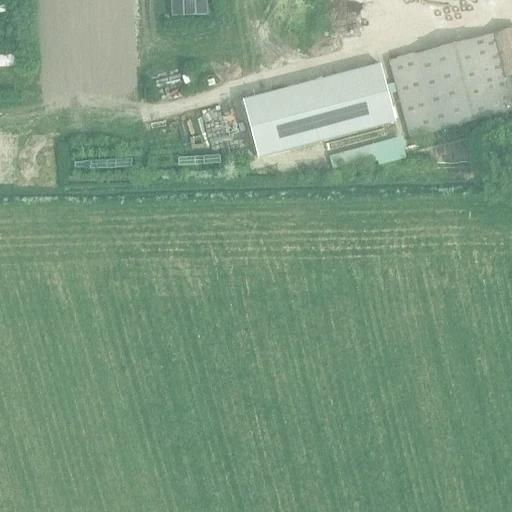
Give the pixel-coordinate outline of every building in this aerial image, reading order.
[(169,0),(170,15),(204,14),(203,0),(169,0)] [(433,131),(436,142),(511,122),(511,117),(511,113),(511,112),(511,28),(388,60),(408,138),(433,131)] [(316,71),(318,78),(384,59),(377,36),(355,42),(354,38),(280,59),(286,80),(316,71)] [(0,56),(24,57),(25,46),(0,44),(0,56)] [(395,123),(379,65),(242,101),(257,159),(395,123)] [(505,141),(486,147),(489,152),(507,148),(505,141)] [(327,155),(332,172),(384,159),(380,142),(327,155)]
